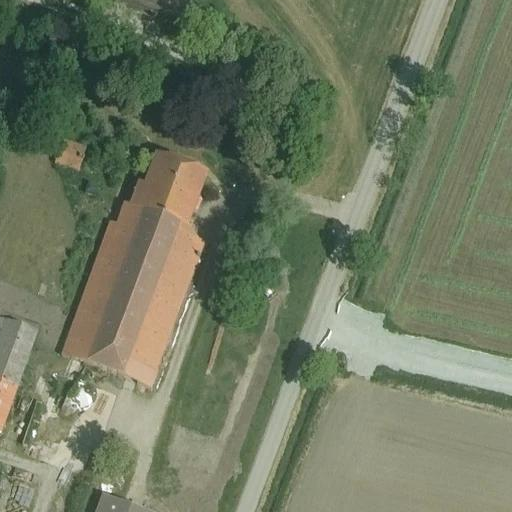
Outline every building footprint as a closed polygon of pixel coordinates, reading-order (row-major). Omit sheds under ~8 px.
[(130,0),(180,16),(184,0),(130,0)] [(58,164),(83,172),(91,148),(66,139),(58,164)] [(118,187),(103,228),(66,326),(53,360),(144,394),(201,240),(177,232),(196,182),(152,166),(141,196),(118,187)] [(0,419),(34,329),(0,316),(0,419)] [(123,511),(90,501),(86,511),(123,511)]
